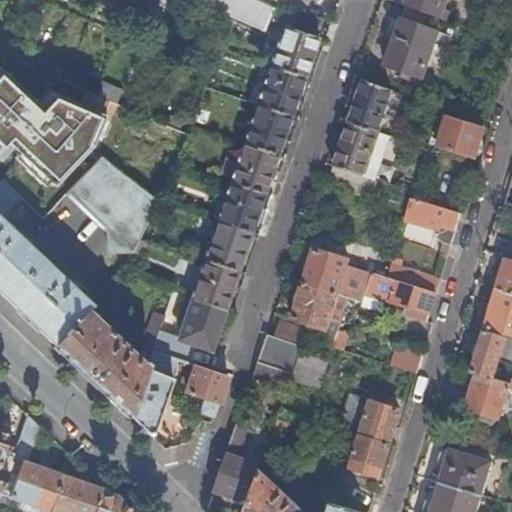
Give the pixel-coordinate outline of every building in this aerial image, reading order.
[(276,4),(277,0),(187,0),(228,18),(264,34),(276,4)] [(291,10),(303,14),(307,0),(277,0),(276,4),(291,10)] [(445,13),(449,0),(408,0),(406,8),(407,8),(444,22),(447,23),(450,15),(445,13)] [(423,82),(444,22),(407,8),(386,69),(423,82)] [(303,79),(322,21),(303,14),(291,10),(285,29),(284,29),(270,68),(303,79)] [(290,117),(303,79),(270,68),(257,106),(290,117)] [(100,80),(94,96),(103,101),(117,107),(124,91),(100,80)] [(379,135),(393,94),(364,83),(350,125),(379,135)] [(276,157),(290,117),(257,106),(244,146),(276,157)] [(452,119),(452,117),(440,112),(438,122),(447,125),(440,148),(476,159),(485,130),(452,119)] [(365,178),(379,135),(350,125),(336,168),(365,178)] [(263,195),(276,157),(244,146),(231,184),(263,195)] [(139,240),(159,202),(135,184),(108,164),(102,159),(75,186),(68,194),(114,237),(113,239),(131,255),(139,240)] [(373,201),(379,183),(365,178),(336,168),(335,170),(345,174),(339,190),(373,201)] [(345,174),(335,170),(334,169),(329,186),(339,190),(345,174)] [(0,293),(55,345),(87,309),(90,306),(1,220),(22,198),(4,181),(0,184),(0,293)] [(250,233),(263,195),(231,184),(218,222),(250,233)] [(451,246),(461,215),(413,201),(406,222),(444,234),(442,239),(445,245),(451,246)] [(237,272),(250,233),(218,222),(204,261),(237,272)] [(327,255),(338,258),(340,252),(329,249),(327,255)] [(366,297),(373,276),(348,268),(350,262),(338,258),(327,255),(316,252),(305,287),(339,297),(349,300),(363,304),(366,297)] [(500,257),(490,288),(498,290),(507,259),(504,258),(500,257)] [(511,260),(507,259),(498,290),(511,294),(511,260)] [(223,311),(237,272),(204,261),(191,301),(223,311)] [(436,295),(440,283),(392,267),(388,280),(436,295)] [(428,321),(436,295),(388,280),(373,276),(366,297),(386,302),(406,309),(405,316),(428,323),(428,321)] [(328,332),(339,297),(305,287),(294,322),(328,332)] [(511,294),(498,290),(486,327),(511,335),(511,294)] [(381,315),(386,302),(366,297),(363,304),(362,309),(381,315)] [(210,351),(223,311),(191,301),(178,339),(159,333),(155,341),(151,353),(182,363),(189,344),(210,351)] [(130,416),(147,365),(136,359),(137,356),(87,309),(55,345),(130,416)] [(155,341),(159,333),(164,316),(154,312),(145,338),(148,339),(155,341)] [(276,338),(298,346),(304,329),(281,322),(276,338)] [(511,339),(484,332),(472,374),(493,381),(501,358),(511,361),(511,339)] [(334,349),(344,352),(348,336),(339,333),(334,349)] [(321,391),(330,360),(303,352),(304,348),(298,346),(276,338),(269,336),(259,364),(295,375),(293,382),(321,391)] [(147,352),(151,353),(155,341),(148,339),(147,352)] [(395,348),(391,368),(420,374),(424,353),(395,348)] [(183,378),(187,364),(182,363),(151,353),(147,365),(130,416),(152,438),(173,375),(183,378)] [(228,379),(213,373),(187,364),(183,378),(189,380),(185,393),(205,400),(219,405),(228,379)] [(493,381),(472,374),(468,378),(464,392),(466,396),(470,397),(466,410),(499,421),(508,390),(509,386),(493,381)] [(362,436),(389,445),(399,412),(351,396),(345,415),(317,406),(312,420),(341,429),(362,436)] [(214,419),(219,405),(205,400),(200,414),(214,419)] [(289,424),(292,413),(283,410),(279,421),(289,424)] [(50,511),(63,474),(27,461),(42,429),(27,416),(13,456),(22,460),(10,497),(50,511)] [(279,421),(270,449),(281,452),(286,437),(284,436),(289,424),(279,421)] [(215,493),(250,506),(262,472),(263,467),(239,459),(247,437),(242,435),(244,430),(237,428),(215,493)] [(333,455),(354,462),(362,436),(341,429),(333,455)] [(12,436),(0,431),(0,491),(7,472),(0,469),(0,460),(2,454),(5,455),(12,436)] [(379,477),(389,445),(362,436),(354,462),(353,469),(379,477)] [(440,485),(482,498),(492,464),(450,451),(440,485)] [(0,469),(7,472),(12,458),(5,455),(2,454),(0,460),(0,469)] [(0,491),(0,503),(23,511),(49,511),(50,511),(10,497),(22,460),(13,456),(12,458),(7,472),(0,491)] [(247,511),(302,511),(296,506),(304,497),(295,487),(286,496),(262,472),(250,506),(247,511)] [(52,511),(94,511),(103,488),(63,474),(50,511),(52,511)] [(431,511),(477,511),(482,498),(440,485),(431,511)] [(129,511),(103,487),(103,488),(94,511),(129,511)]
